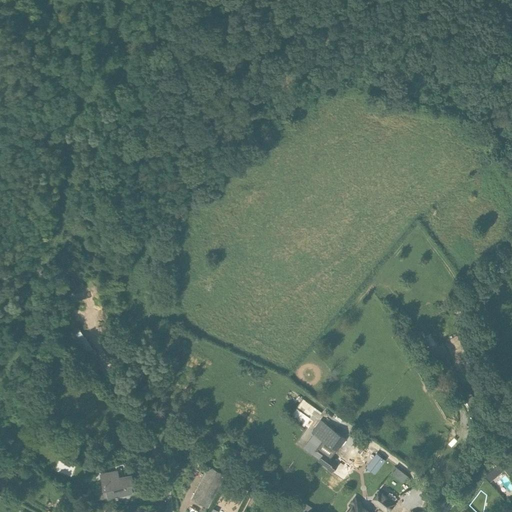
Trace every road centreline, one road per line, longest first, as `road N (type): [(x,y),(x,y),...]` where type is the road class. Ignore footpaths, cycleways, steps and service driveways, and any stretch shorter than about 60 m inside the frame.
road 1 (track): [(163,476),(119,372),(107,274),(117,205)]
road 2 (track): [(0,244),(130,0)]
road 3 (track): [(117,205),(127,211),(166,154),(237,0)]
road 4 (track): [(154,0),(117,205)]
road 5 (track): [(511,386),(449,507)]
